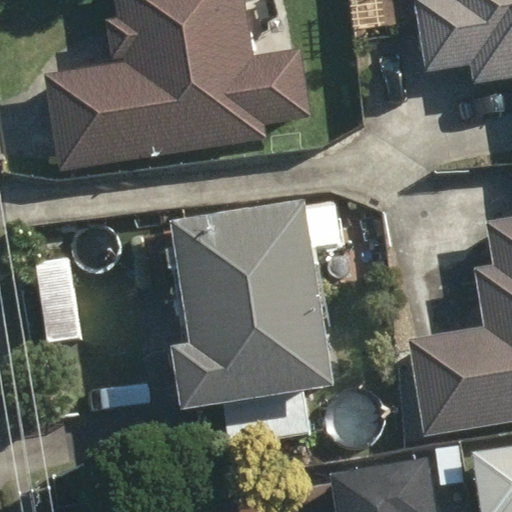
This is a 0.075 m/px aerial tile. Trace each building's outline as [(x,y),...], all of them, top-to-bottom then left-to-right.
[(61,170),(267,138),(265,124),(311,117),(301,48),(254,56),(245,0),(113,0),(117,17),(105,19),(112,64),(46,75),(61,170)] [(477,92),(511,86),(511,0),(433,0),(416,3),(428,76),(473,69),(477,92)] [(171,353),(181,415),(332,391),(310,253),(343,248),(337,211),(304,216),(302,206),(170,227),(189,350),(171,353)] [(407,339),(424,437),(511,422),(511,217),(488,221),(496,266),(477,269),(486,325),(407,339)] [(224,417),(230,457),(312,445),(305,405),(224,417)] [(511,511),(511,450),(473,456),(480,511),(511,511)] [(436,511),(429,463),(337,475),(341,511),(436,511)]
